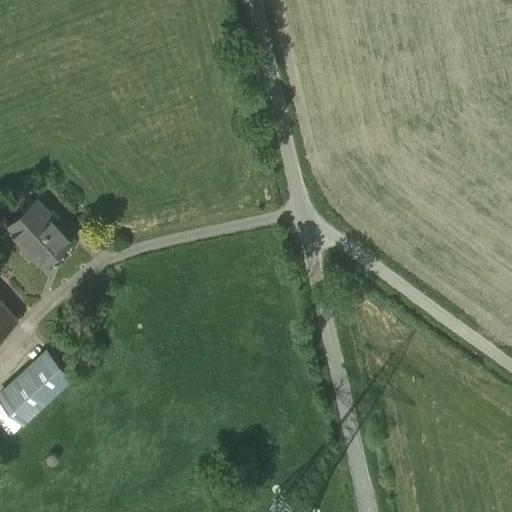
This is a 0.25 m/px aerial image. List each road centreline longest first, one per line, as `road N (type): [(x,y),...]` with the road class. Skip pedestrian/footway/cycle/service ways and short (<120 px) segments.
road 1 (unclassified): [(314,214),(388,511)]
road 2 (unclassified): [(314,214),(511,352)]
road 3 (unclassified): [(262,0),(314,214)]
